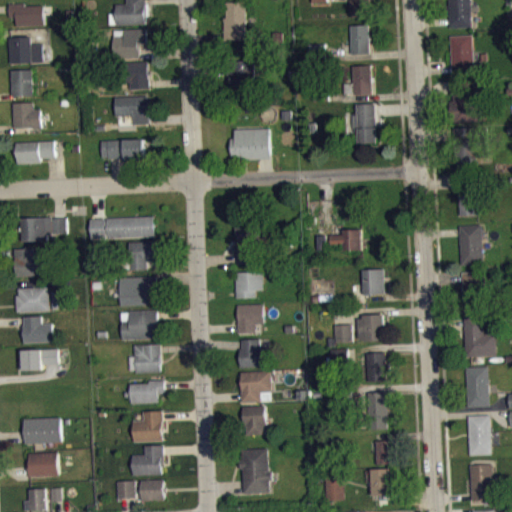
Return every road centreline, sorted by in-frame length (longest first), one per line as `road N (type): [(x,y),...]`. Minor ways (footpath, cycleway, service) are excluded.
road 1 (residential): [(434,511),(410,0)]
road 2 (residential): [(206,511),(186,0)]
road 3 (residential): [(0,187),(418,169)]
